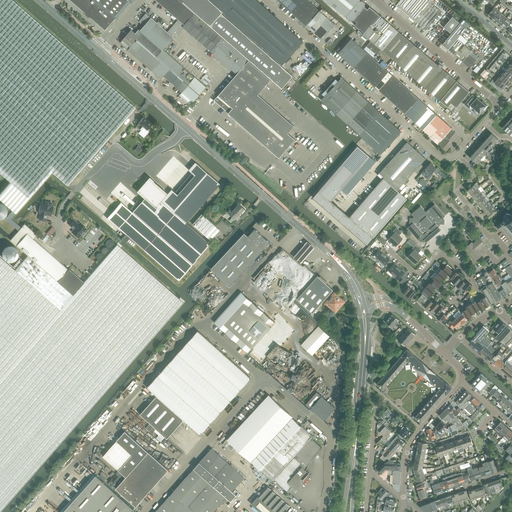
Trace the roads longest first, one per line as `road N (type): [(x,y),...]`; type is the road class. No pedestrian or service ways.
road 1 (tertiary): [(300,228),(97,49)]
road 2 (unclassified): [(29,511),(83,444),(192,327),(203,325)]
road 3 (unclassified): [(456,154),(437,155),(266,0)]
road 4 (unknown): [(333,437),(339,400),(328,376),(242,284)]
road 5 (unclassified): [(263,377),(142,511)]
road 6 (unclassified): [(320,511),(333,437),(263,377)]
road 7 (unclassified): [(499,105),(375,0)]
road 8 (residential): [(403,500),(409,443),(462,382)]
road 9 (unclassified): [(203,325),(300,228)]
